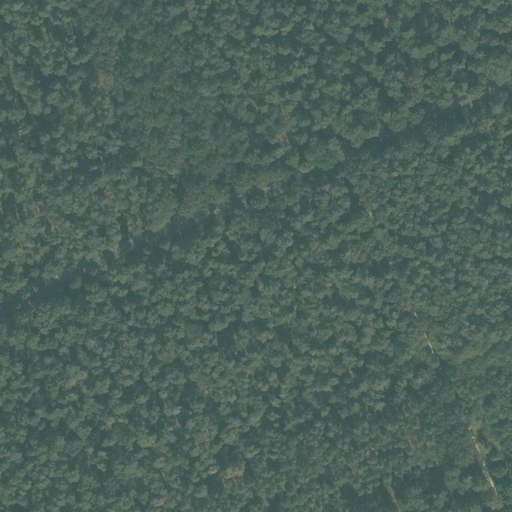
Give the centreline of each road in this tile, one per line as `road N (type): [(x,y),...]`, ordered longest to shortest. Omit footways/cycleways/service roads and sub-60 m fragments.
road 1 (tertiary): [(0,305),(511,78)]
road 2 (track): [(347,152),(501,511)]
